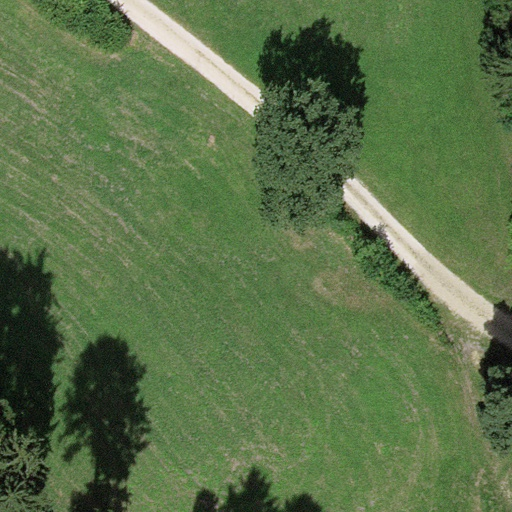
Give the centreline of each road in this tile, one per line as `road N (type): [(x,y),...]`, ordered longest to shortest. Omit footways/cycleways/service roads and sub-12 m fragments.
road 1 (track): [(112,0),(334,184),(453,306),(511,343)]
road 2 (track): [(453,306),(511,456)]
